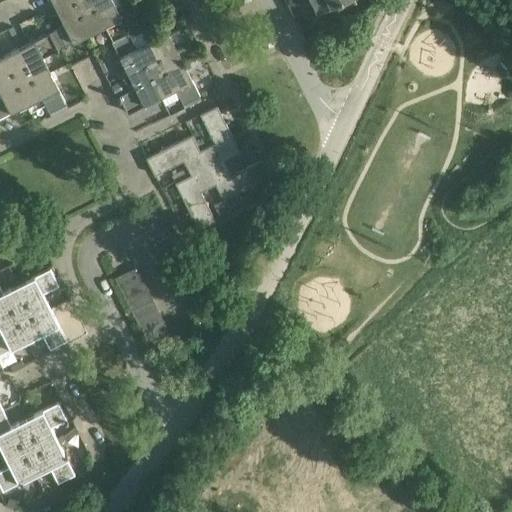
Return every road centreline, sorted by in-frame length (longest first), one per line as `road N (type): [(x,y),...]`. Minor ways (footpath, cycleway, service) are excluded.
road 1 (tertiary): [(182,443),(349,121)]
road 2 (residential): [(182,443),(115,319),(88,314),(47,236)]
road 3 (residential): [(47,236),(132,196),(137,185),(99,99)]
road 4 (residential): [(349,121),(312,93),(268,0)]
road 5 (tertiary): [(349,121),(403,0)]
